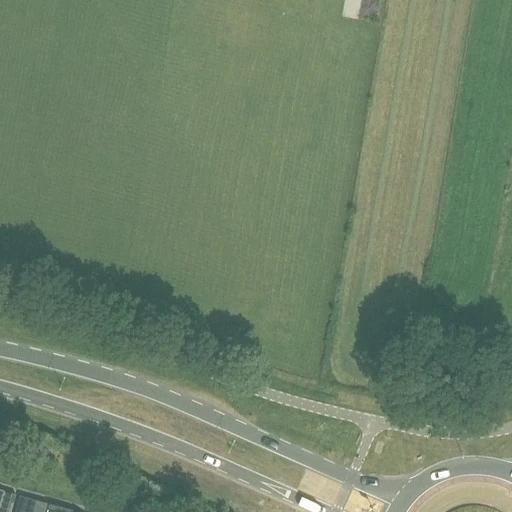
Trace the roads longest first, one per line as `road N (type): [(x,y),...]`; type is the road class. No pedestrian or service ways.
road 1 (primary): [(406,496),(104,379),(0,352)]
road 2 (primary): [(0,388),(120,424),(324,511)]
